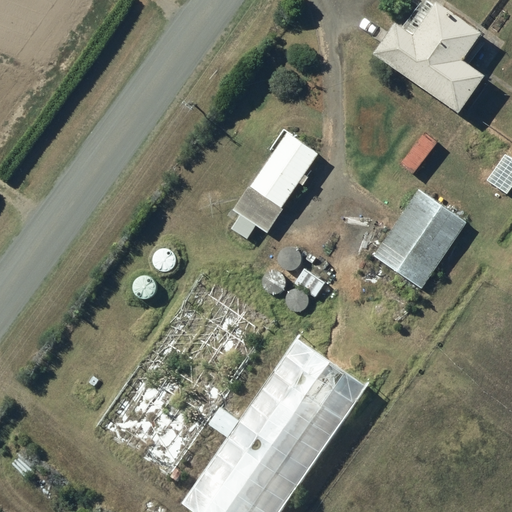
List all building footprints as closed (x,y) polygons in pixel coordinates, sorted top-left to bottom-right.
[(403,22),(382,54),(468,111),(494,74),(471,58),(489,30),(444,0),(421,34),(403,22)] [(259,224),(270,232),(326,153),(294,130),(237,209),(245,215),(234,230),(248,239),(259,224)] [(426,187),(376,254),(421,287),(471,220),(426,187)] [(97,422),(170,474),(280,319),(207,268),(97,422)] [(185,501),(200,511),(284,511),(375,384),(305,334),(243,420),(225,407),(212,425),(231,438),(185,501)]
